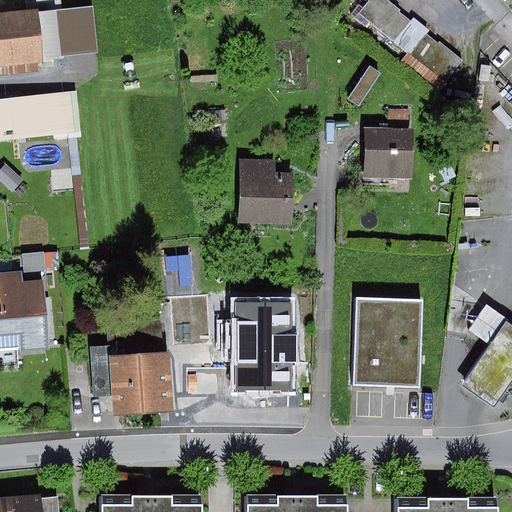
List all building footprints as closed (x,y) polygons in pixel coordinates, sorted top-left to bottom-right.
[(467,66),(387,0),(374,0),(361,16),(448,89),(467,66)] [(51,10),(0,14),(0,65),(55,61),(51,10)] [(81,94),(0,102),(0,143),(85,136),(81,94)] [(421,131),(374,131),(373,173),(420,174),(421,131)] [(285,160),(245,159),(245,228),(298,228),(299,177),(285,177),(285,160)] [(4,288),(0,287),(0,348),(59,346),(56,269),(4,271),(4,288)] [(296,298),(230,298),(232,394),(300,396),(296,298)] [(427,299),(364,298),(363,388),(426,388),(427,299)] [(511,395),(511,320),(491,306),(476,327),(501,344),(469,390),(500,412),(511,395)] [(122,344),(96,346),(100,396),(124,394),(125,416),(181,412),(177,354),(123,357),(122,344)] [(57,511),(57,495),(0,498),(0,511),(57,511)] [(205,511),(205,495),(105,495),(104,511),(205,511)] [(296,497),(246,497),(245,511),(343,511),(344,497),(296,497)] [(443,499),(399,498),(398,511),(495,511),(496,500),(443,499)]
